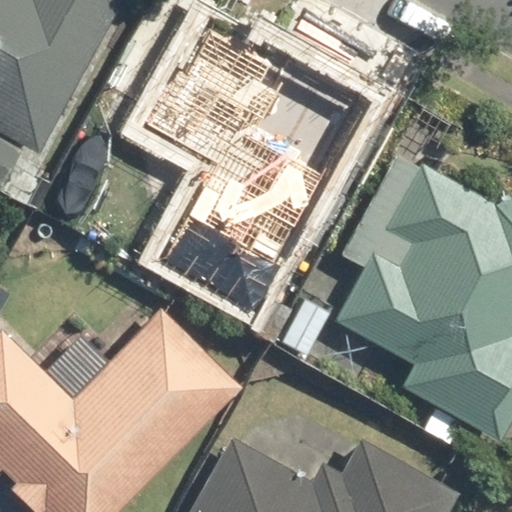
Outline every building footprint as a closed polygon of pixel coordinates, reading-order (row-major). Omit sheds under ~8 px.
[(0,0),(0,124),(43,148),(111,25),(111,24),(124,0),(0,0)] [(276,49),(203,15),(153,122),(217,152),(158,257),(254,310),(372,101),(311,67),(311,66),(299,60),(277,47),(276,49)] [(511,195),(495,200),(422,163),(343,315),(423,356),(407,385),(503,435),(511,417),(511,195)] [(108,348),(72,312),(36,349),(72,385),(108,348)] [(157,314),(78,397),(6,327),(0,333),(0,462),(51,511),(114,511),(132,494),(154,471),(234,387),(157,314)] [(243,440),(199,511),(442,511),(458,484),(364,433),(332,493),(243,440)]
